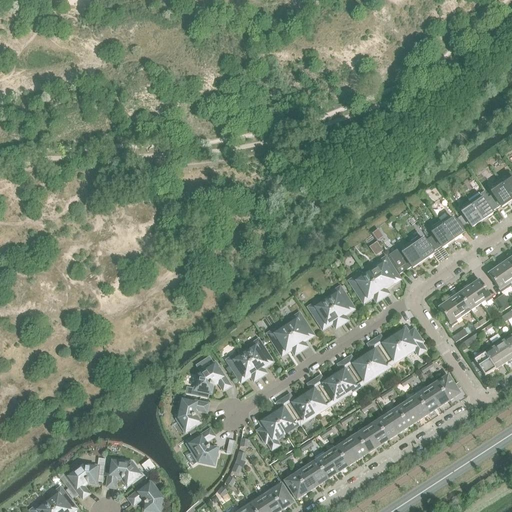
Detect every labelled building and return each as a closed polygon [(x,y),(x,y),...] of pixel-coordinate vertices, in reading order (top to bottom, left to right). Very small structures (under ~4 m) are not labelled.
[(511,179),(511,178),(508,180),(506,177),(499,182),(511,200),(511,179)] [(511,200),(499,182),(491,187),(493,190),(490,192),(493,195),(488,199),(496,210),(500,207),(502,209),(507,205),(507,204),(511,200)] [(496,210),(488,199),(484,202),(481,198),(478,200),(477,197),(469,203),(482,221),(486,218),(487,219),(493,215),(491,213),(496,210)] [(482,221),(469,203),(462,208),(463,210),(460,212),(463,216),(458,219),(466,230),(471,227),(472,229),(478,225),(477,224),(482,221)] [(466,230),(458,219),(454,222),(452,218),(449,220),(447,218),(439,223),(452,241),(457,238),(457,239),(463,235),(462,233),(466,230)] [(452,241),(439,223),(432,228),(434,231),(431,233),(433,236),(429,239),(437,250),(441,247),(442,249),(448,245),(447,244),(452,241)] [(437,250),(429,239),(424,242),(422,239),(419,241),(417,238),(410,243),(422,262),(427,258),(428,259),(433,255),(432,254),(437,250)] [(422,262),(410,243),(402,248),(404,251),(399,254),(397,252),(388,258),(396,271),(399,275),(406,271),(411,268),(413,270),(418,266),(418,265),(422,262)] [(388,285),(398,278),(385,259),(375,266),(376,269),(367,274),(383,298),(388,295),(385,290),(389,287),(388,285)] [(511,283),(511,266),(509,261),(504,264),(503,262),(497,266),(498,268),(510,285),(511,283)] [(510,285),(498,268),(488,275),(501,294),(507,290),(506,288),(510,285)] [(383,298),(367,274),(357,281),(356,278),(350,282),(362,302),(367,298),(369,300),(373,297),(377,302),(383,298)] [(492,300),(479,281),(469,288),(481,305),(485,302),(486,304),(492,300)] [(481,305),(469,288),(468,286),(462,290),(464,292),(459,295),(470,312),(481,305)] [(340,289),(334,293),(335,295),(326,301),(342,325),(347,322),(344,317),(354,310),(340,289)] [(470,312),(459,295),(455,298),(453,296),(447,300),(449,302),(460,319),(470,312)] [(503,295),(498,299),(506,310),(511,307),(503,295)] [(501,314),(506,310),(498,299),(493,302),(501,314)] [(342,325),(326,301),(316,307),(315,305),(309,309),(321,328),(326,325),(328,327),(332,324),(336,329),(342,325)] [(460,319),(449,302),(439,309),(452,328),(457,324),(456,322),(460,319)] [(311,335),(299,315),(293,319),(294,322),(285,327),(301,352),(306,348),(303,343),(308,340),(306,338),(311,335)] [(301,352),(285,327),(276,334),(274,331),(268,335),(280,354),(286,351),(287,353),(292,350),(295,355),(301,352)] [(419,344),(421,343),(414,331),(408,335),(405,330),(393,337),(405,356),(415,350),(418,355),(424,352),(419,344)] [(455,344),(467,336),(464,330),(452,338),(455,344)] [(511,335),(510,333),(501,339),(511,356),(511,335)] [(405,356),(393,337),(383,343),(380,338),(375,342),(390,366),(405,356)] [(511,360),(511,356),(501,339),(491,345),(504,365),(507,363),(508,364),(511,362),(511,361),(511,360)] [(270,361),(258,342),(252,346),(253,348),(244,354),(260,378),(265,374),(262,369),(267,366),(265,364),(270,361)] [(390,366),(375,342),(369,346),(372,352),(362,358),(374,378),(391,367),(390,366)] [(504,365),(491,345),(482,351),(484,355),(495,371),(498,369),(498,371),(502,368),(501,367),(504,365)] [(260,378),(244,354),(235,360),(233,358),(227,362),(230,367),(226,370),(229,375),(234,372),(240,381),(245,378),(246,380),(251,377),(254,382),(260,378)] [(495,371),(484,355),(474,361),(485,378),(488,376),(489,377),(493,374),(492,373),(495,371)] [(374,378),(362,358),(354,364),(350,359),(345,362),(360,387),(374,378)] [(360,387),(345,362),(339,366),(342,371),(332,378),(344,397),(360,387)] [(229,387),(215,365),(198,376),(195,391),(211,394),(213,387),(213,386),(218,383),(223,391),(229,387)] [(344,397),(332,378),(323,383),(320,378),(315,382),(330,406),(344,397)] [(458,395),(448,378),(437,385),(448,402),(449,401),(450,402),(453,400),(453,398),(458,395)] [(330,406),(315,382),(309,386),(312,391),(302,397),(314,416),(330,406)] [(448,402),(437,385),(427,391),(438,408),(443,405),(445,405),(447,404),(447,402),(448,402)] [(438,408),(427,391),(417,398),(428,415),(428,414),(430,415),(433,413),(433,411),(438,408)] [(314,416),(302,397),(293,403),(289,397),(283,401),(299,425),(300,426),(314,416)] [(428,415),(417,398),(407,404),(418,421),(423,418),(424,418),(427,417),(427,415),(428,415)] [(196,417),(195,416),(196,411),(205,413),(207,406),(181,400),(177,420),(185,433),(200,424),(195,417),(196,417)] [(299,425),(283,401),(278,404),(281,409),(271,416),(283,436),(299,425)] [(418,421),(407,404),(397,411),(408,428),(408,427),(410,428),(413,426),(413,424),(418,421)] [(408,428),(397,411),(387,417),(398,434),(403,431),(404,431),(407,430),(407,428),(408,428)] [(283,436),(271,416),(260,423),(263,429),(258,432),(267,446),(283,436)] [(398,434),(387,417),(377,424),(388,441),(388,440),(390,441),(392,439),(393,437),(398,434)] [(388,441),(377,424),(367,430),(378,447),(382,444),(384,444),(387,443),(387,441),(388,441)] [(378,447),(367,430),(357,437),(368,454),(368,453),(370,454),(372,452),(373,450),(378,447)] [(217,450),(209,448),(210,448),(209,447),(206,443),(214,438),(210,432),(188,446),(199,463),(214,466),(217,450)] [(368,454),(357,437),(347,443),(358,460),(362,457),(364,457),(367,456),(367,454),(368,454)] [(247,448),(248,441),(241,440),(240,447),(247,448)] [(229,441),(226,455),(232,456),(235,442),(229,441)] [(358,460),(347,443),(336,450),(347,467),(348,466),(350,467),(352,465),(352,463),(358,460)] [(347,467),(336,450),(327,456),(337,473),(342,470),(344,470),(346,469),(347,467)] [(244,462),(246,455),(238,453),(236,460),(244,462)] [(337,473),(327,456),(316,463),(327,480),(328,480),(329,480),(332,478),(332,477),(337,473)] [(104,466),(103,474),(109,475),(108,487),(109,488),(115,488),(116,479),(122,480),(121,480),(122,480),(127,487),(140,476),(131,464),(111,461),(110,467),(104,466)] [(63,474),(58,477),(64,485),(69,491),(72,496),(73,497),(75,499),(80,496),(83,499),(88,495),(83,487),(87,484),(88,484),(96,485),(96,483),(102,483),(103,474),(104,466),(105,463),(99,462),(98,468),(83,466),(67,478),(63,474)] [(327,480),(316,463),(306,470),(317,487),(322,483),(324,484),(326,482),(327,480)] [(238,475),(241,469),(234,465),(231,472),(238,475)] [(317,487),(306,470),(296,476),(307,493),(308,493),(309,493),(312,491),(312,490),(317,487)] [(307,493),(296,476),(286,483),(297,500),(302,496),(304,497),(306,495),(306,493),(307,493)] [(231,488),(235,482),(229,477),(225,484),(231,488)] [(160,511),(162,500),(150,484),(129,500),(134,506),(141,500),(145,504),(144,505),(145,505),(143,511),(160,511)] [(292,504),(279,484),(269,491),(282,511),(282,510),(284,511),(287,509),(287,507),(292,504)] [(222,498),(227,493),(222,488),(217,493),(222,498)] [(69,511),(74,508),(60,490),(55,494),(56,496),(47,503),(54,511),(69,511)] [(282,511),(269,491),(259,497),(268,511),(280,511),(281,511),(282,511)] [(268,511),(259,497),(249,504),(254,511),(268,511)] [(54,511),(47,503),(38,510),(37,508),(31,511),(54,511)]
